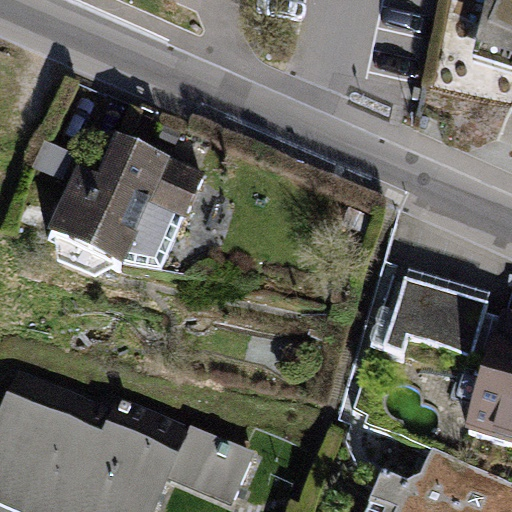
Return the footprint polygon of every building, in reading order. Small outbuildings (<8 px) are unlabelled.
[(511,0),(491,0),(486,54),(511,62),(511,0)] [(168,174),(94,142),(49,245),(124,279),(168,174)] [(403,269),(396,328),(484,338),(490,279),(403,269)] [(511,348),(502,345),(472,447),(511,459),(511,348)] [(0,506),(13,511),(161,511),(193,439),(120,408),(115,418),(20,377),(0,422),(0,506)] [(470,511),(434,496),(427,511),(470,511)]
